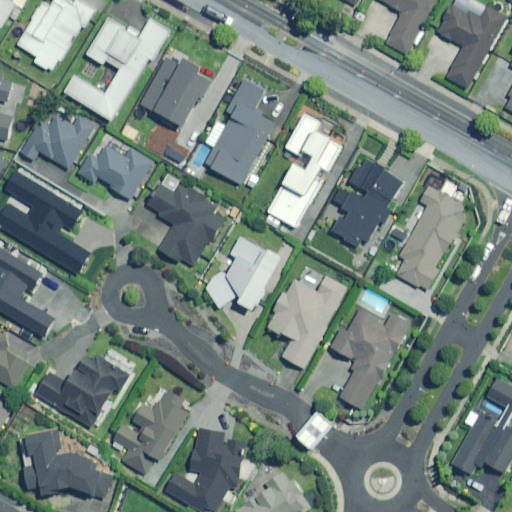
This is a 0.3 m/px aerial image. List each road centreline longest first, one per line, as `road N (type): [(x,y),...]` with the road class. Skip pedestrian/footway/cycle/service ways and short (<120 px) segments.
road 1 (secondary): [(218,0),(511,171)]
road 2 (residential): [(355,458),(290,405),(205,361),(161,321)]
road 3 (residential): [(161,321),(128,316),(110,296),(118,277),(136,272),(159,309)]
road 4 (residential): [(383,445),(448,328)]
road 5 (residential): [(477,344),(411,460)]
road 6 (residential): [(448,328),(511,214)]
